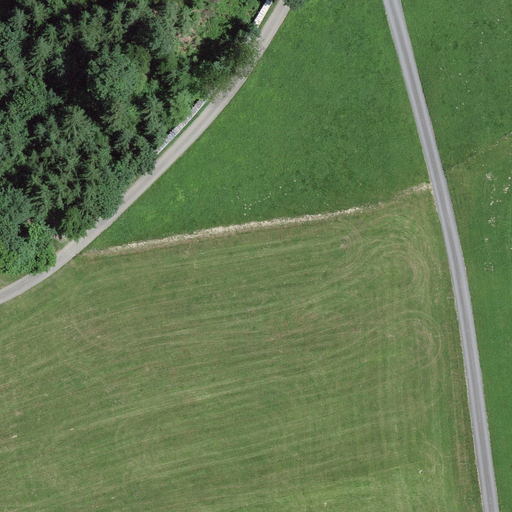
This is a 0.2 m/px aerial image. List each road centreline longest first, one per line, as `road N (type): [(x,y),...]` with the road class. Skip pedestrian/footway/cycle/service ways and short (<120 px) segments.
road 1 (unclassified): [(491,511),(458,267),(391,0)]
road 2 (unclassified): [(285,0),(201,124),(153,176),(39,276),(0,299)]
